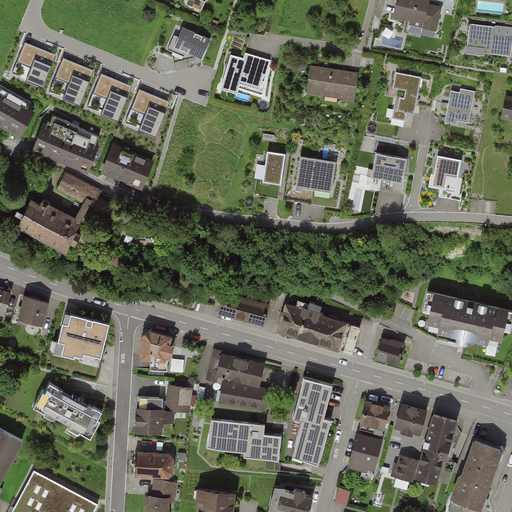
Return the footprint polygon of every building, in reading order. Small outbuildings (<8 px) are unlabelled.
[(206,3),(198,0),(188,0),(186,7),(202,13),(206,3)] [(425,0),(399,0),(395,17),(424,24),(430,1),(425,0)] [(467,47),(510,53),(511,39),(511,26),(470,21),(467,47)] [(212,42),(183,30),(180,39),(174,37),(168,52),(173,55),(174,65),(194,60),(203,64),(212,42)] [(43,87),(55,58),(24,45),(17,61),(31,67),(26,79),(43,87)] [(221,93),(238,98),(241,87),(259,92),(264,77),(266,77),(270,62),(246,55),(244,61),(231,58),(221,93)] [(80,105),(93,74),(62,61),(55,77),(69,83),(63,98),(80,105)] [(312,68),(308,97),(343,102),(343,104),(355,106),(360,75),(312,68)] [(392,116),(405,119),(408,109),(414,110),(421,76),(396,71),(393,86),(399,87),(392,116)] [(119,120),(131,90),(100,77),(94,93),(107,99),(101,113),(119,120)] [(0,124),(21,136),(35,111),(27,106),(29,102),(0,85),(0,124)] [(446,121),(458,123),(458,120),(469,122),(475,92),(461,89),(461,93),(451,91),(446,121)] [(156,135),(169,105),(138,92),(131,108),(145,114),(139,128),(156,135)] [(511,98),(505,97),(500,118),(511,120),(511,98)] [(36,146),(87,167),(99,134),(53,116),(49,125),(45,124),(36,146)] [(103,170),(143,186),(154,158),(114,142),(103,170)] [(279,184),(285,152),(267,149),(262,180),(279,184)] [(403,180),(407,156),(375,150),(371,174),(403,180)] [(462,158),(438,153),(432,182),(446,185),(448,173),(458,175),(462,158)] [(331,189),(335,160),(300,155),(295,184),(331,189)] [(89,204),(109,215),(114,208),(98,200),(102,191),(72,175),(66,188),(86,198),(72,223),(48,209),(50,202),(47,200),(43,200),(40,205),(31,201),(25,213),(17,209),(13,218),(20,222),(18,225),(65,249),(74,232),(80,235),(84,228),(77,225),(89,204)] [(121,254),(117,253),(114,255),(113,259),(116,263),(119,263),(123,261),(123,257),(121,254)] [(11,291),(0,287),(0,314),(4,315),(11,291)] [(501,340),(508,310),(436,293),(429,323),(441,326),(439,333),(486,344),(488,337),(501,340)] [(48,301),(25,294),(18,321),(41,327),(48,301)] [(225,294),(220,313),(264,325),(269,306),(225,294)] [(287,301),(279,328),(337,346),(345,319),(287,301)] [(113,320),(64,308),(57,336),(55,336),(51,353),(46,352),(41,370),(97,384),(113,320)] [(345,319),(337,346),(351,351),(360,323),(345,319)] [(146,331),(142,335),(142,356),(152,357),(152,369),(166,370),(167,358),(173,335),(152,329),(146,331)] [(383,338),(377,359),(397,365),(403,344),(383,338)] [(222,404),(267,411),(271,387),(258,385),(263,364),(218,352),(211,376),(225,380),(222,404)] [(331,383),(303,377),(293,416),(303,418),(293,456),(319,462),(329,419),(322,417),(331,383)] [(43,390),(34,407),(91,438),(100,421),(96,418),(100,410),(50,383),(46,391),(43,390)] [(164,398),(139,397),(137,430),(162,432),(163,423),(174,423),(175,410),(191,412),(195,387),(171,384),(168,410),(163,409),(164,398)] [(356,429),(383,437),(391,410),(365,402),(356,429)] [(395,428),(418,434),(424,412),(401,406),(395,428)] [(415,475),(436,481),(453,423),(432,417),(420,462),(403,457),(397,478),(413,483),(415,475)] [(264,425),(212,420),(210,449),(244,453),(244,458),(278,461),(280,437),(263,435),(264,425)] [(0,489),(24,440),(0,427),(0,489)] [(352,461),(378,469),(386,441),(360,433),(352,461)] [(453,498),(479,508),(500,452),(473,442),(453,498)] [(169,453),(137,452),(135,474),(168,476),(173,471),(174,457),(169,453)] [(94,511),(99,505),(35,471),(13,511),(94,511)] [(177,482),(155,479),(153,496),(147,496),(146,511),(169,511),(170,501),(174,501),(177,482)] [(269,509),(282,511),(309,511),(314,491),(306,489),(307,486),(294,483),(294,486),(275,482),(269,509)] [(233,511),(236,488),(197,484),(196,495),(198,496),(196,511),(233,511)] [(337,501),(347,502),(350,489),(340,487),(337,501)]
